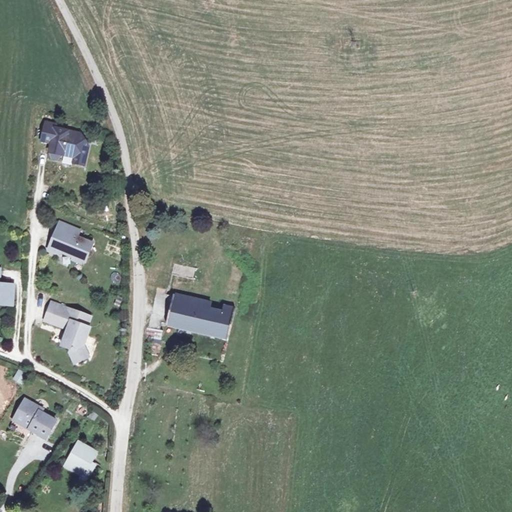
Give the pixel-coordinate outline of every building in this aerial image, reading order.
[(57,136),(55,140),(52,150),(53,157),(58,159),(63,155),(78,161),(77,165),(85,168),(91,149),(84,134),(61,125),(62,122),(52,119),(47,132),(57,136)] [(77,230),(57,222),(50,239),(53,240),(48,251),(56,255),(59,253),(69,257),(68,260),(77,263),(81,254),(84,256),(90,242),(74,236),(77,230)] [(175,261),(172,274),(196,279),(198,265),(175,261)] [(0,307),(11,308),(12,288),(0,287),(0,307)] [(172,297),(165,328),(227,343),(235,312),(223,309),(221,314),(210,311),(210,306),(172,297)] [(90,317),(52,304),(45,322),(68,330),(62,346),(72,349),(71,353),(75,363),(89,357),(83,347),(90,328),(87,327),(90,317)] [(161,332),(147,330),(146,340),(159,342),(161,332)] [(21,384),(24,375),(15,372),(12,381),(21,384)] [(27,400),(15,419),(32,429),(30,432),(44,441),(56,423),(42,413),(44,410),(27,400)] [(70,453),(85,464),(95,469),(101,459),(96,456),(102,446),(83,434),(70,453)] [(80,470),(85,464),(70,453),(65,461),(80,470)]
